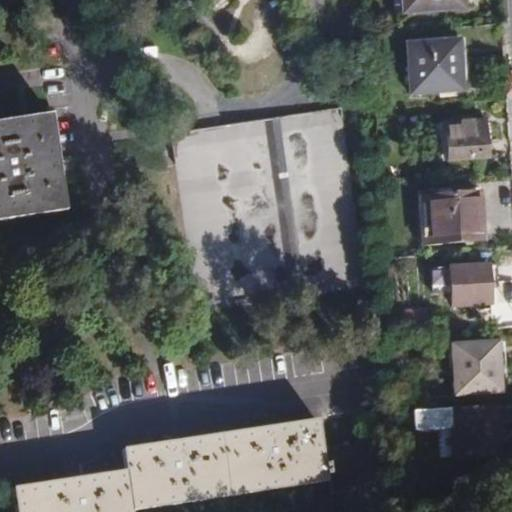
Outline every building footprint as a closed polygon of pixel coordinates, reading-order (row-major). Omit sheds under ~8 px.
[(227,0),(206,0),(216,10),(227,0)] [(466,9),(464,0),(401,0),(403,13),(466,9)] [(462,91),(459,41),(406,45),(410,94),(462,91)] [(358,74),(356,53),(330,56),(329,58),(319,59),(321,73),(331,72),(332,77),(358,74)] [(369,285),(342,108),(171,134),(198,313),(369,285)] [(0,221),(66,212),(52,114),(0,121),(0,221)] [(487,159),(484,121),(445,123),(448,162),(487,159)] [(482,240),(479,193),(420,197),(424,245),(482,240)] [(491,304),(489,264),(451,267),(453,306),(491,304)] [(427,311),(403,313),(405,323),(429,321),(427,311)] [(501,392),(498,341),(451,344),(455,395),(501,392)] [(500,454),(496,406),(413,411),(415,431),(453,428),(454,458),(500,454)] [(12,489),(14,511),(132,511),(328,481),(319,420),(121,450),(125,471),(12,489)] [(335,495),(375,488),(368,442),(326,448),(335,495)] [(454,473),(438,477),(443,492),(459,487),(454,473)]
